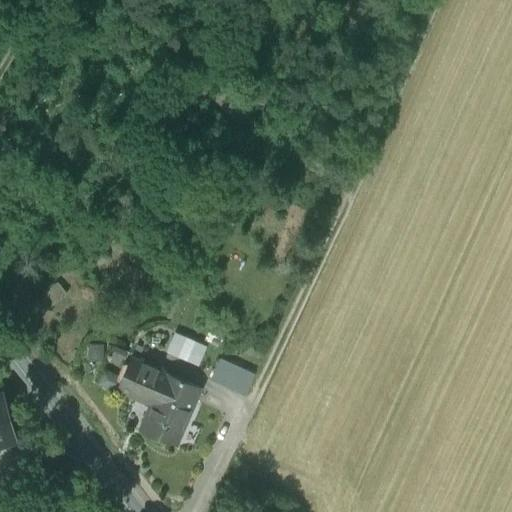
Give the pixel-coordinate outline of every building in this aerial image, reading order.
[(57,280),(33,299),(41,311),(66,291),(57,280)] [(176,325),(167,346),(198,360),(208,339),(176,325)] [(199,382),(131,353),(128,358),(123,359),(116,374),(120,378),(117,384),(151,399),(140,424),(175,439),(199,382)] [(253,370),(217,354),(209,373),(245,389),(253,370)] [(0,389),(0,440),(17,435),(3,389),(0,389)]
